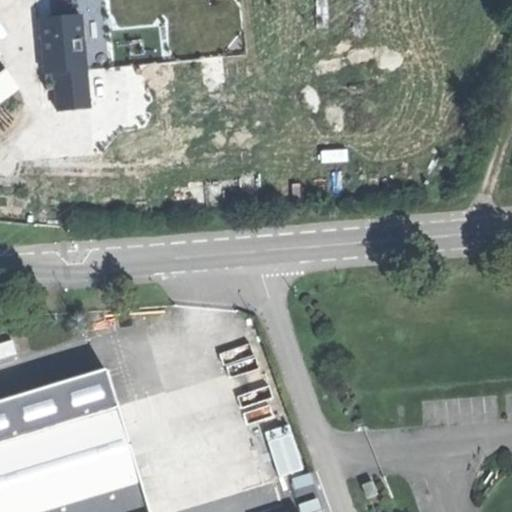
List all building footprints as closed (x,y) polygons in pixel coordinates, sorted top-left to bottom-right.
[(89,109),(80,15),(39,19),(44,74),(53,73),(57,112),(89,109)] [(0,71),(0,101),(20,87),(6,67),(0,71)] [(0,437),(116,401),(105,365),(0,395),(0,437)] [(0,437),(0,511),(113,511),(146,502),(116,401),(0,437)] [(264,431),(281,477),(306,468),(289,422),(264,431)] [(367,492),(376,488),(371,475),(361,479),(367,492)] [(149,511),(146,502),(113,511),(149,511)]
